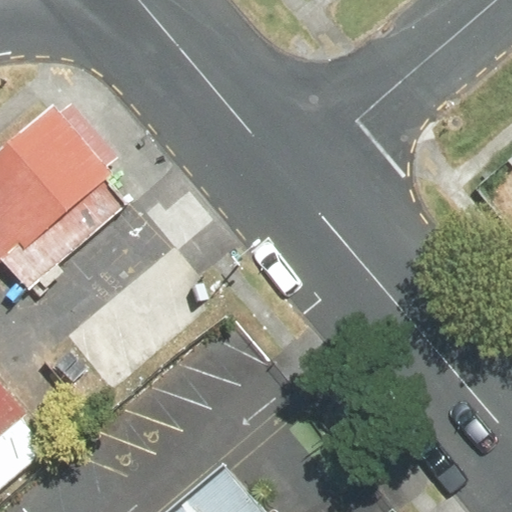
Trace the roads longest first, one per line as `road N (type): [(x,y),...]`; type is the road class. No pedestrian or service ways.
road 1 (tertiary): [(511,447),(281,175)]
road 2 (residential): [(491,0),(281,175)]
road 3 (tertiary): [(281,175),(137,0)]
